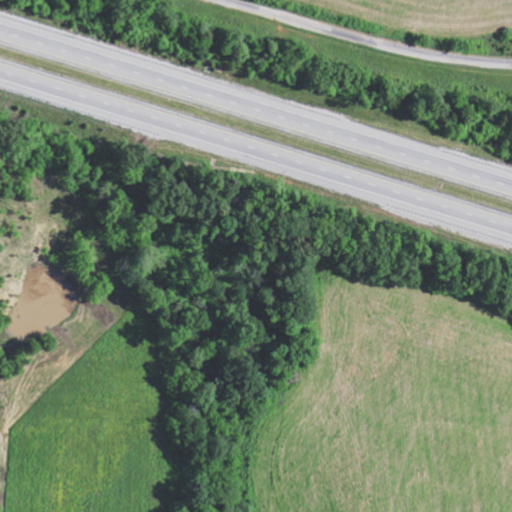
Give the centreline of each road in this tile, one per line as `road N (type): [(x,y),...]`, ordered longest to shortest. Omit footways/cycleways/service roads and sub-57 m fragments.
road 1 (motorway): [(511,184),(0,28)]
road 2 (motorway): [(0,69),(511,225)]
road 3 (residential): [(511,64),(389,47),(218,0)]
